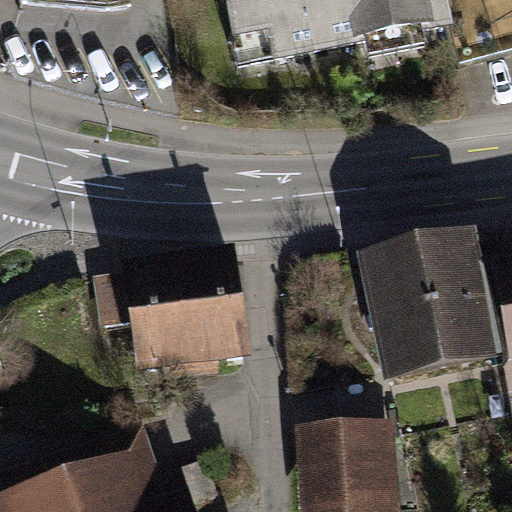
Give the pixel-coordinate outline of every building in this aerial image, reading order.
[(23,0),(24,3),(108,11),(131,6),(129,0),(23,0)] [(440,0),(227,0),(235,39),(271,33),(276,60),(447,25),(440,0)] [(511,0),(440,0),(447,25),(454,54),(511,39),(511,0)] [(469,244),(369,265),(392,377),(511,351),(511,352),(511,274),(478,281),(469,244)] [(231,262),(99,281),(106,326),(138,322),(144,368),(244,354),(231,262)] [(378,511),(373,437),(312,442),(317,511),(378,511)] [(184,471),(197,506),(219,498),(205,462),(184,471)] [(10,507),(11,511),(187,511),(186,508),(172,511),(138,511),(124,468),(10,507)]
